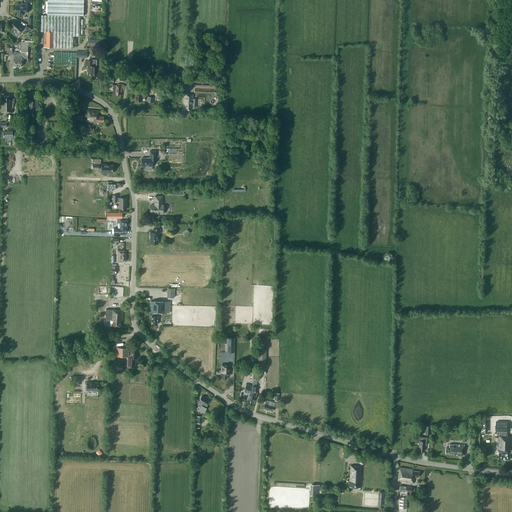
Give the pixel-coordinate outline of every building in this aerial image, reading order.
[(41,15),(41,31),(45,31),(45,35),(44,35),(43,48),(53,48),(53,44),(73,44),(73,36),(79,36),(80,16),(83,16),(83,0),(47,0),(47,15),(41,15)] [(15,5),(15,12),(17,12),(17,16),(22,16),(22,12),(29,12),(29,5),(27,5),(27,4),(17,4),(17,5),(15,5)] [(18,25),(14,21),(11,25),(14,28),(14,29),(19,34),(24,29),(18,24),(18,25)] [(13,59),(13,66),(22,66),(22,60),(22,57),(27,57),(28,52),(28,46),(28,42),(25,42),(14,42),(14,45),(17,45),(17,47),(21,47),(21,49),(21,52),(13,52),(13,56),(13,59)] [(87,76),(95,76),(95,66),(96,66),(97,60),(92,59),(92,60),(88,60),(87,69),(88,69),(87,76)] [(115,94),(120,95),(121,90),(122,90),(122,85),(113,85),(113,91),(112,94),(115,94)] [(135,94),(135,99),(136,99),(136,101),(142,102),(142,94),(143,94),(143,96),(147,97),(148,91),(144,91),(143,92),(137,91),(136,94),(135,94)] [(185,109),(187,109),(191,109),(191,108),(195,108),(196,99),(192,99),(192,94),(184,94),(183,103),(185,103),(185,109)] [(11,96),(2,96),(2,102),(0,102),(0,112),(13,112),(13,103),(16,103),(16,98),(13,98),(11,98),(11,96)] [(29,113),(36,114),(36,109),(37,110),(38,100),(29,100),(29,113)] [(100,111),(88,110),(87,121),(97,122),(97,121),(103,122),(104,117),(100,116),(100,111)] [(82,121),(83,116),(74,114),(73,122),(77,122),(77,121),(82,121)] [(150,158),(142,158),(142,166),(147,166),(147,169),(152,169),(152,166),(153,166),(153,161),(156,161),(156,151),(150,151),(150,158)] [(108,164),(101,164),(101,165),(99,165),(99,164),(93,163),(92,169),(101,169),(101,172),(103,172),(103,174),(103,175),(104,175),(106,175),(107,175),(108,174),(108,173),(112,173),(113,165),(109,165),(108,165),(108,164)] [(119,208),(126,209),(126,198),(119,198),(117,198),(117,195),(113,195),(113,202),(117,202),(119,202),(119,208)] [(155,205),(151,205),(151,213),(163,213),(163,205),(162,205),(162,196),(155,196),(155,205)] [(120,219),(117,219),(117,223),(118,223),(118,228),(114,228),(114,234),(115,234),(115,237),(118,237),(118,234),(126,234),(126,220),(120,220),(120,219)] [(150,232),(150,243),(158,244),(158,233),(160,233),(160,228),(153,229),(153,232),(150,232)] [(126,261),(126,252),(124,252),(124,251),(118,251),(118,262),(124,262),(124,261),(126,261)] [(151,324),(157,324),(157,316),(157,312),(169,313),(170,301),(151,301),(150,312),(152,312),(151,324)] [(112,326),(121,327),(121,321),(123,321),(123,310),(106,309),(105,325),(112,326)] [(116,356),(128,357),(129,349),(116,348),(116,356)] [(131,348),(131,357),(128,357),(128,365),(130,366),(131,365),(135,365),(135,358),(137,358),(137,348),(131,348)] [(258,368),(266,369),(266,349),(258,348),(258,368)] [(222,375),(222,379),(226,379),(226,375),(230,375),(230,365),(221,365),(221,375),(222,375)] [(255,392),(256,387),(256,386),(257,382),(253,381),(252,386),(246,384),(244,392),(249,393),(249,395),(248,395),(247,399),(248,399),(247,403),(252,405),(253,401),(254,401),(256,395),(255,394),(256,393),(255,392)] [(85,390),(92,390),(92,391),(98,392),(98,384),(93,384),(93,382),(85,382),(85,390)] [(205,397),(205,398),(201,396),(199,400),(198,404),(198,405),(202,407),(200,411),(204,413),(206,408),(210,399),(205,397)] [(275,402),(265,400),(263,408),(272,411),(275,402)] [(500,433),(500,436),(507,436),(507,422),(496,422),(496,433),(500,433)] [(416,436),(415,442),(419,442),(418,450),(424,451),(425,445),(426,445),(427,441),(427,437),(420,437),(420,436),(416,436)] [(499,436),(498,451),(499,451),(499,458),(510,459),(511,453),(511,437),(511,436),(507,436),(500,436),(499,436)] [(446,447),(446,453),(454,454),(457,454),(457,455),(464,456),(464,444),(450,444),(450,448),(446,447)] [(362,466),(350,465),(348,486),(361,487),(362,466)] [(412,469),(400,467),(398,481),(414,483),(414,477),(418,477),(419,471),(412,470),(412,469)]
